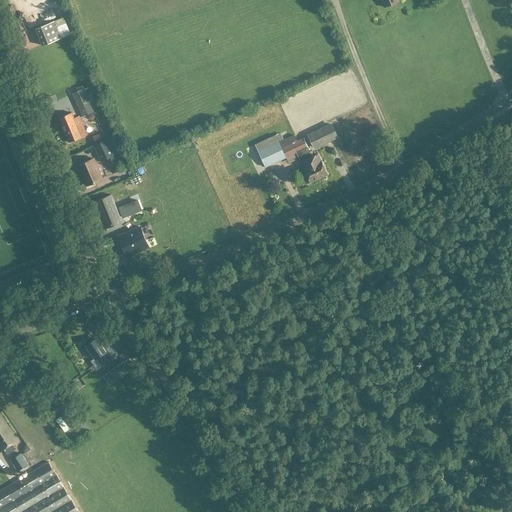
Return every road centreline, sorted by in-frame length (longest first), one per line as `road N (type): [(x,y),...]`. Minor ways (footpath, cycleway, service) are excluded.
road 1 (tertiary): [(112,296),(353,195),(511,97)]
road 2 (unclassified): [(105,299),(0,48)]
road 3 (unclassified): [(112,296),(254,511)]
road 4 (unknown): [(381,179),(313,11)]
